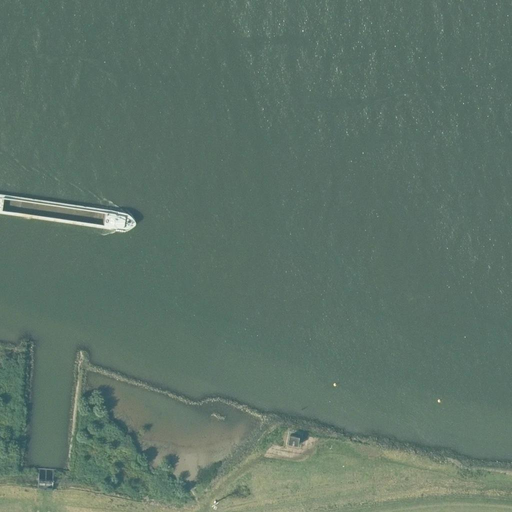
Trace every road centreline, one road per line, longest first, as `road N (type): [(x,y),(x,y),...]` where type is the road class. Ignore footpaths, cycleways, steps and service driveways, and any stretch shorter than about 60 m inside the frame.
road 1 (track): [(294,452),(511,480)]
road 2 (track): [(511,506),(374,511)]
